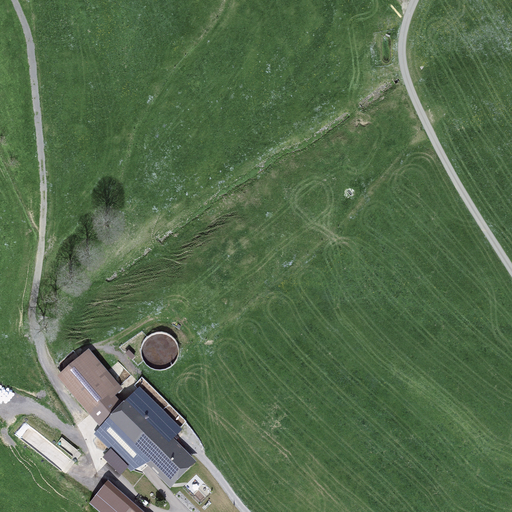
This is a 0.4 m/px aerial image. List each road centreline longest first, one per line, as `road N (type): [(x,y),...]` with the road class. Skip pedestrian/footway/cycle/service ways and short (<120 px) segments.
road 1 (track): [(6,0),(30,76),(43,194),(32,310),(39,341)]
road 2 (track): [(415,0),(401,41),(409,86),(511,270)]
